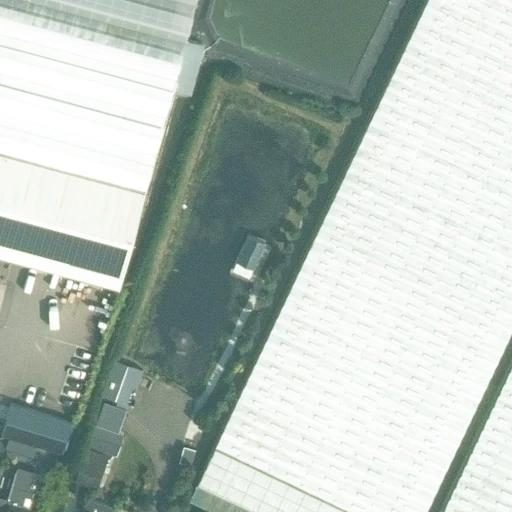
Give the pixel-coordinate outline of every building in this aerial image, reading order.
[(195,0),(0,0),(0,153),(143,192),(171,88),(191,93),(204,44),(185,39),(195,0)] [(511,0),(425,0),(214,445),(354,511),(422,511),(511,322),(511,0)] [(0,255),(118,287),(143,192),(0,153),(0,255)] [(247,235),(236,260),(252,268),(264,242),(247,235)] [(114,360),(102,395),(126,403),(132,384),(136,386),(142,369),(114,360)] [(511,511),(511,360),(439,511),(511,511)] [(126,408),(103,400),(96,424),(118,432),(126,408)] [(9,403),(0,434),(62,452),(71,422),(9,403)] [(91,428),(88,437),(120,448),(123,440),(91,428)] [(88,437),(80,461),(111,472),(120,448),(88,437)] [(354,511),(214,445),(196,481),(261,511),(354,511)] [(80,461),(71,485),(102,496),(106,484),(111,472),(80,461)] [(0,511),(28,511),(30,507),(28,507),(32,491),(35,491),(38,478),(15,471),(8,498),(0,496),(0,511)] [(188,498),(217,511),(254,511),(195,484),(188,498)] [(81,511),(79,511),(78,511),(111,511),(114,506),(86,497),(81,511)]
